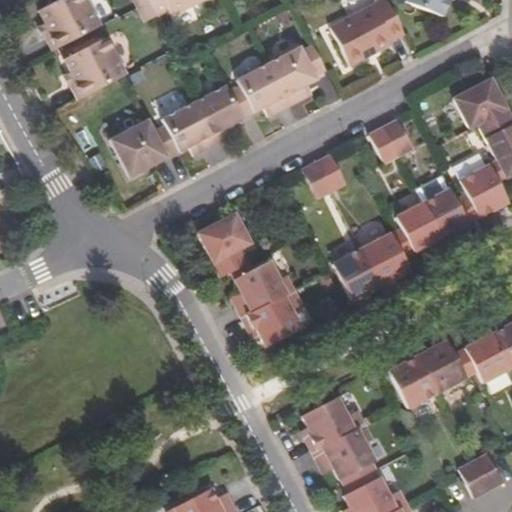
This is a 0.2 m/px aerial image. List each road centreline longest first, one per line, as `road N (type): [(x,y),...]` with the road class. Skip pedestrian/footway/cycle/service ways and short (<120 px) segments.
road 1 (residential): [(97,243),(511,30)]
road 2 (residential): [(299,511),(183,297),(133,256),(97,243)]
road 3 (residential): [(97,243),(55,187),(0,81)]
